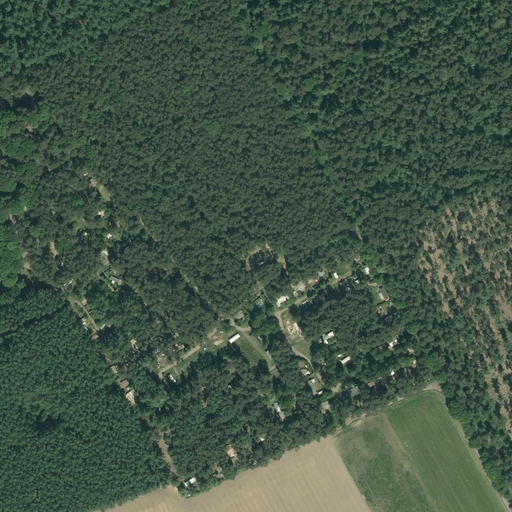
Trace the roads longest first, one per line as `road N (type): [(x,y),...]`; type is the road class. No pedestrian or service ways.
road 1 (track): [(511,511),(353,223),(239,302)]
road 2 (track): [(0,73),(177,0)]
